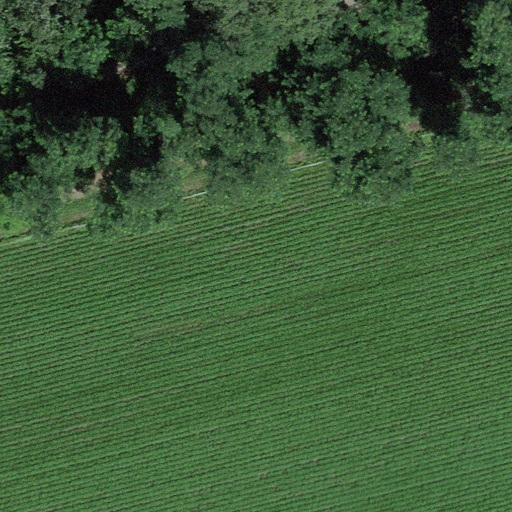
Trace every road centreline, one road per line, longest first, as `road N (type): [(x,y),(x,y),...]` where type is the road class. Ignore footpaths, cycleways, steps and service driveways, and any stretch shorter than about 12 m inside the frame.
road 1 (track): [(0,167),(511,33)]
road 2 (track): [(0,38),(154,0)]
